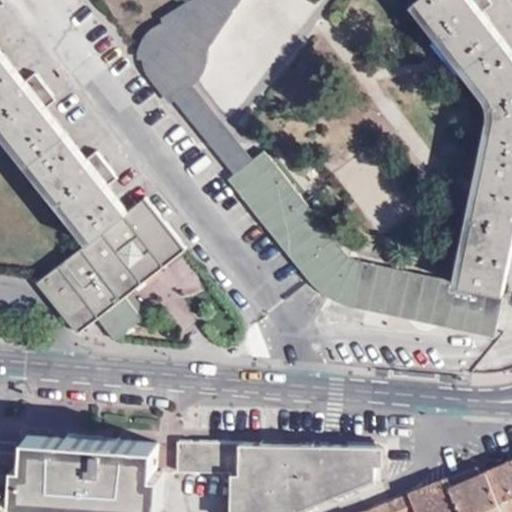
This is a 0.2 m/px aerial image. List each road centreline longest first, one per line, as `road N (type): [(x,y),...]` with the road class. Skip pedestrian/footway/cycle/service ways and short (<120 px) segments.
road 1 (unclassified): [(0,359),(440,396)]
road 2 (residential): [(334,511),(428,464),(440,396)]
